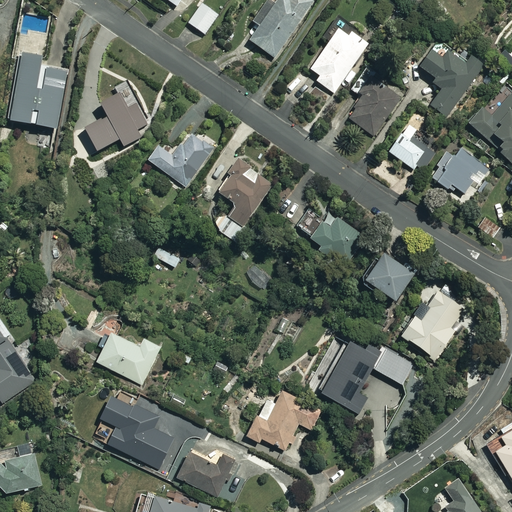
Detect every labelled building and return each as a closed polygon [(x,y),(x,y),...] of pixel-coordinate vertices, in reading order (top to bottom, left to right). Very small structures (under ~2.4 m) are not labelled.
[(165,0),(179,9),(184,0),(188,2),(190,0),(165,0)] [(316,6),(307,0),(293,0),(291,3),(287,0),(283,0),(279,7),(271,2),(255,26),(262,31),(252,44),(276,61),(316,6)] [(220,17),(205,6),(190,26),(206,37),(220,17)] [(351,40),(341,34),(313,73),(322,80),(319,84),(335,96),(370,48),(354,36),(351,40)] [(466,63),(443,46),(423,72),(446,90),(432,108),(448,120),(487,70),(471,58),(466,63)] [(43,62),(21,58),(11,126),(58,133),(67,74),(42,70),(43,62)] [(403,98),(376,79),(362,98),(365,100),(350,121),(374,138),(403,98)] [(153,112),(111,90),(81,148),(92,154),(95,148),(101,152),(104,146),(121,154),(127,141),(135,146),(153,112)] [(511,99),(495,120),(485,112),(471,128),(490,144),(494,139),(506,149),(500,157),(511,166),(511,99)] [(434,144),(411,129),(392,157),(415,172),(434,144)] [(215,151),(195,137),(186,149),(183,147),(175,159),(161,150),(151,165),(188,190),(215,151)] [(490,170),(461,152),(457,160),(448,154),(432,181),(453,194),(456,190),(469,198),(477,185),(479,187),(490,170)] [(274,185),(240,163),(219,197),(238,208),(230,221),(225,218),(218,230),(238,243),(274,185)] [(328,223),(309,212),(298,230),(315,240),(313,244),(324,251),(323,254),(347,269),(366,238),(332,217),(328,223)] [(496,227),(487,221),(480,231),(489,237),(496,227)] [(182,261),(160,249),(155,258),(177,270),(182,261)] [(418,277),(388,259),(369,288),(399,307),(418,277)] [(465,310),(441,295),(427,316),(420,311),(402,340),(438,363),(458,331),(453,328),(465,310)] [(41,380),(0,319),(0,401),(3,405),(41,380)] [(142,352),(114,338),(100,366),(144,387),(162,350),(146,343),(142,352)] [(338,361),(333,359),(325,373),(330,376),(319,396),(361,419),(371,401),(361,395),(375,368),(388,375),(398,356),(380,347),(373,359),(347,345),(338,361)] [(120,412),(127,401),(118,395),(111,406),(120,412)] [(284,399),(279,408),(270,403),(249,440),(261,446),(264,441),(286,454),(302,427),(312,433),(319,420),(284,399)] [(158,420),(134,409),(123,433),(118,430),(111,447),(142,461),(147,449),(156,453),(166,430),(155,425),(158,420)] [(82,426),(71,421),(67,432),(78,436),(82,426)] [(511,425),(502,432),(506,439),(491,448),(511,480),(511,425)] [(33,447),(0,455),(0,488),(8,498),(44,488),(33,447)] [(211,460),(193,452),(179,481),(219,500),(237,460),(215,451),(211,460)] [(481,511),(459,482),(446,492),(455,504),(447,510),(448,511),(481,511)] [(211,511),(212,509),(201,506),(199,511),(195,511),(172,506),(173,503),(152,497),(151,500),(143,498),(139,511),(211,511)] [(378,511),(401,511),(396,505),(391,508),(386,502),(376,509),(378,511)]
